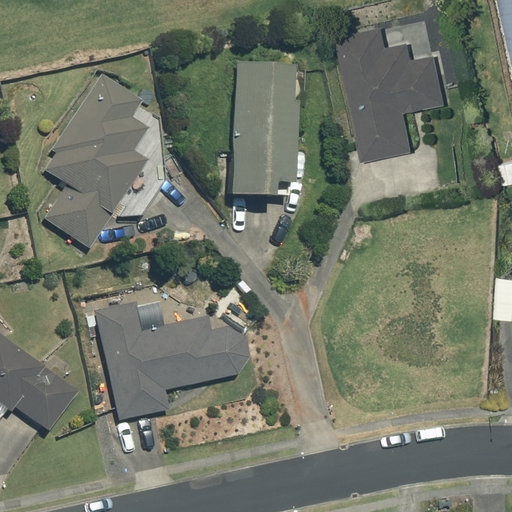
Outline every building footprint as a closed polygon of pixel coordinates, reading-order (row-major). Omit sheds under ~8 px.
[(409,110),(450,101),(440,53),(416,58),(412,41),(392,45),(387,25),(340,35),(367,159),(417,148),(409,110)] [(238,64),(230,197),(275,200),(276,186),(295,187),(299,104),(292,104),(295,68),(238,64)] [(148,132),(130,120),(141,102),(102,76),(50,152),(56,156),(43,172),(67,188),(44,220),(90,251),(147,163),(133,154),(148,132)] [(511,182),(511,162),(501,165),(505,184),(511,182)] [(152,270),(134,274),(138,290),(156,285),(152,270)] [(237,377),(249,360),(245,340),(228,330),(211,333),(208,320),(142,333),(135,305),(97,313),(120,423),(169,412),(164,393),(237,377)] [(0,405),(12,414),(16,409),(48,433),(77,394),(0,335),(0,405)]
